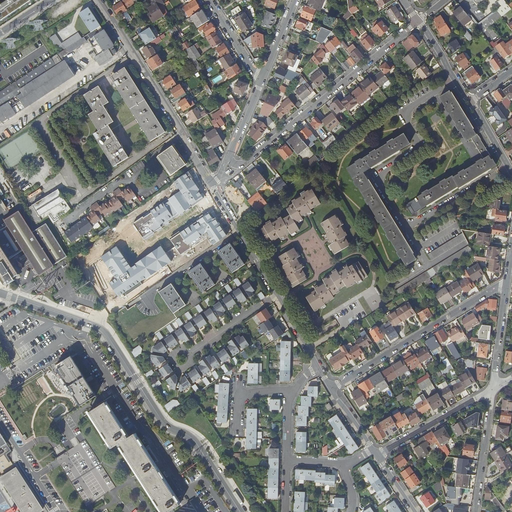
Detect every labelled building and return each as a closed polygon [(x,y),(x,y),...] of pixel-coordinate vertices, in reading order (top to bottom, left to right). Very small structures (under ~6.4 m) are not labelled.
[(0,20),(30,0),(5,0),(6,0),(7,3),(0,7),(0,20)] [(135,0),(124,0),(122,1),(126,8),(134,3),(133,2),(135,0)] [(267,0),(265,5),(275,9),(278,0),(267,0)] [(310,0),(308,6),(311,8),(316,10),(319,11),(323,0),(310,0)] [(164,15),(159,7),(155,1),(151,4),(152,6),(148,9),(151,13),(148,15),(153,22),(164,15)] [(201,9),(195,1),(183,8),(186,12),(189,16),(201,9)] [(128,11),(123,4),(122,2),(113,8),(118,14),(118,15),(119,14),(120,16),(123,15),(128,11)] [(164,4),(159,7),(164,15),(166,18),(170,15),(170,14),(168,14),(163,6),(164,5),(164,4)] [(498,11),(502,17),(511,9),(507,4),(498,11)] [(311,8),(306,6),(301,16),(311,21),(316,10),(311,8)] [(395,6),(387,12),(394,23),(403,17),(395,6)] [(231,12),(233,16),(241,11),(239,7),(231,12)] [(471,19),(461,7),(453,13),(464,26),(471,19)] [(100,26),(88,8),(79,14),(91,32),(100,26)] [(348,10),(341,19),(344,22),(353,15),(351,12),(348,10)] [(497,10),(487,18),(492,24),(502,17),(498,11),(497,10)] [(201,11),(189,18),(191,22),(194,21),(198,28),(208,21),(201,11)] [(277,15),(267,11),(261,25),(271,29),(277,15)] [(254,25),(246,12),(236,18),(244,31),(254,25)] [(449,31),(440,17),(434,21),(436,24),(435,25),(442,35),(447,33),(449,31)] [(313,24),(300,18),(300,19),(299,19),(298,23),(299,24),(297,27),(309,33),(313,24)] [(487,18),(477,26),(482,32),(484,31),(492,24),(487,18)] [(377,33),(380,36),(388,29),(382,22),(379,23),(377,21),(373,24),(375,27),(372,29),(376,33),(377,33)] [(204,30),(208,37),(215,32),(216,32),(211,23),(207,26),(207,25),(199,29),(201,32),(204,30)] [(492,24),(484,31),(486,34),(492,29),(491,29),(494,27),(492,24)] [(113,46),(100,26),(91,32),(88,34),(91,39),(88,40),(98,55),(95,58),(100,65),(113,57),(108,50),(110,48),(114,55),(117,52),(113,46)] [(179,40),(182,38),(175,27),(172,29),(169,31),(176,42),(179,40)] [(142,38),(143,38),(144,40),(143,41),(146,45),(150,43),(156,38),(150,28),(148,29),(139,34),(142,38)] [(463,34),(469,42),(473,39),(467,31),(463,34)] [(215,32),(208,37),(206,37),(213,48),(222,43),(217,33),(216,34),(215,32)] [(243,41),(246,47),(250,44),(247,40),(252,37),(252,41),(252,44),(253,48),(264,47),(264,43),(267,43),(267,36),(257,32),(243,41)] [(53,44),(64,50),(82,38),(78,33),(62,43),(55,34),(50,38),(53,44)] [(376,43),(370,36),(369,37),(367,34),(360,40),(362,42),(362,43),(367,50),(376,43)] [(412,35),(402,43),(405,47),(407,45),(410,49),(414,46),(415,48),(419,44),(416,40),(418,39),(416,37),(414,38),(412,35)] [(329,40),(327,38),(323,44),(329,52),(331,51),(341,43),(340,42),(335,36),(334,37),(335,38),(330,42),(326,45),(325,44),(329,40)] [(86,41),(83,37),(82,38),(64,50),(0,91),(0,119),(2,123),(9,119),(8,119),(16,114),(25,108),(74,76),(75,75),(65,60),(62,62),(60,58),(68,53),(69,52),(69,53),(86,41)] [(156,38),(150,43),(151,45),(152,46),(161,40),(159,37),(156,38)] [(456,52),(461,48),(456,39),(447,45),(449,49),(450,48),(454,54),(456,52)] [(340,42),(341,43),(357,63),(362,58),(360,56),(359,54),(360,53),(353,45),(349,49),(342,40),(340,42)] [(496,47),(494,49),(494,50),(497,53),(497,54),(500,52),(504,58),(505,59),(511,53),(511,52),(506,45),(504,41),(496,47)] [(217,49),(222,57),(229,52),(224,44),(217,49)] [(312,58),(317,65),(322,61),(321,59),(324,56),(323,55),(325,54),(328,53),(329,54),(330,53),(329,52),(323,44),(319,49),(321,48),(321,49),(316,53),(312,58)] [(147,47),(142,50),(148,58),(156,53),(152,47),(151,46),(149,46),(147,47)] [(188,54),(192,61),(195,59),(197,58),(195,55),(194,54),(193,51),(192,51),(188,54)] [(413,51),(403,59),(412,70),(421,64),(416,57),(417,56),(413,51)] [(290,65),(288,69),(300,74),(303,70),(294,66),(298,56),(287,52),(282,62),(290,65)] [(220,59),(227,70),(235,65),(228,54),(220,59)] [(463,54),(456,59),(463,70),(469,66),(471,64),(469,61),(468,62),(463,54)] [(148,61),(153,70),(162,64),(157,55),(148,61)] [(497,57),(490,62),(491,63),(494,67),(496,70),(503,65),(497,57)] [(342,64),(347,70),(355,64),(350,58),(342,64)] [(195,59),(192,61),(199,72),(202,70),(195,59)] [(386,63),(379,68),(382,72),(384,75),(394,67),(389,61),(386,63)] [(235,65),(227,70),(224,72),(229,79),(232,77),(241,72),(236,64),(235,65)] [(416,71),(423,81),(432,74),(429,71),(428,71),(424,65),(416,71)] [(472,66),(464,72),(472,83),(480,78),(472,66)] [(165,132),(125,68),(112,76),(110,77),(150,141),(165,132)] [(300,74),(288,69),(286,71),(279,68),(275,76),(283,79),(284,78),(294,82),(296,79),(300,74)] [(317,87),(317,88),(321,85),(319,83),(322,81),(327,77),(321,69),(310,78),(317,87)] [(372,79),(378,87),(379,88),(388,80),(384,75),(382,72),(372,79)] [(300,74),(296,79),(300,84),(305,80),(300,74)] [(171,76),(163,80),(167,88),(175,83),(171,76)] [(370,78),(360,86),(361,87),(368,95),(378,87),(372,79),(370,78)] [(245,84),(238,81),(233,91),(243,95),(245,91),(243,90),(245,84)] [(213,94),(206,83),(203,84),(207,90),(206,90),(210,95),(213,94)] [(309,86),(307,83),(296,92),(298,95),(300,98),(302,100),(311,93),(313,91),(313,90),(312,89),(309,86)] [(172,100),(174,103),(186,95),(180,84),(171,90),(173,93),(174,95),(175,97),(172,100)] [(278,91),(285,94),(288,90),(281,85),(278,91)] [(503,91),(506,96),(508,98),(511,103),(511,102),(511,85),(503,91)] [(129,157),(108,125),(114,122),(104,106),(109,102),(99,86),(84,96),(94,112),(88,115),(99,131),(93,134),(114,167),(129,157)] [(351,95),(358,103),(359,105),(369,96),(368,95),(361,87),(351,95)] [(503,91),(502,89),(495,94),(496,96),(495,97),(499,102),(502,101),(502,100),(501,99),(506,96),(503,91)] [(423,194),(405,205),(411,215),(426,206),(431,202),(449,192),(457,187),(458,188),(466,183),(486,171),(490,168),(495,165),(489,155),(489,156),(476,135),(472,129),(468,122),(457,104),(450,93),(449,91),(439,97),(445,107),(448,112),(456,125),(459,129),(466,141),(466,140),(465,139),(469,136),(483,159),(481,160),(476,163),(463,171),(458,174),(452,178),(451,176),(445,181),(440,183),(428,191),(423,194)] [(450,92),(450,93),(457,104),(468,122),(472,129),(473,129),(450,92)] [(267,100),(266,103),(275,107),(276,106),(278,103),(276,101),(277,98),(268,94),(266,99),(267,100)] [(351,95),(341,103),(345,108),(347,111),(358,103),(351,95)] [(295,106),(289,98),(280,105),(282,107),(275,113),(280,119),(295,106)] [(511,103),(508,98),(502,102),(506,107),(510,105),(511,106),(511,105),(511,103)] [(190,107),(191,107),(195,105),(192,101),(188,103),(185,99),(179,103),(184,111),(190,107)] [(221,107),(222,108),(222,109),(225,113),(226,115),(235,109),(234,107),(238,105),(234,99),(221,107)] [(345,108),(338,100),(330,106),(331,106),(328,108),(340,123),(343,120),(339,115),(338,116),(337,114),(345,108)] [(268,117),(268,116),(275,107),(266,103),(264,106),(263,106),(260,113),(268,117)] [(507,120),(497,106),(489,112),(492,117),(494,116),(497,120),(495,121),(499,126),(507,120)] [(197,107),(187,113),(189,117),(187,118),(189,121),(191,120),(193,123),(203,117),(197,107)] [(225,113),(222,109),(221,110),(217,113),(216,112),(212,114),(213,115),(212,115),(215,120),(212,122),(216,129),(219,127),(220,128),(225,124),(221,119),(226,116),(226,115),(225,113)] [(328,110),(321,115),(326,121),(332,116),(328,110)] [(268,116),(268,117),(263,123),(267,127),(273,122),(268,116)] [(323,123),(318,117),(312,121),(313,122),(311,124),(315,129),(323,123)] [(263,123),(259,120),(255,124),(256,125),(249,134),(257,140),(267,127),(263,123)] [(306,128),(298,135),(301,138),(303,141),(313,134),(310,131),(309,132),(306,128)] [(215,129),(205,135),(205,136),(209,141),(211,145),(212,148),(223,142),(215,129)] [(286,142),(287,143),(298,134),(297,134),(286,142)] [(298,134),(287,143),(297,155),(307,146),(303,141),(301,138),(298,135),(298,134)] [(316,139),(313,134),(303,141),(307,146),(313,142),(316,139)] [(367,170),(370,168),(371,169),(380,164),(382,162),(395,154),(397,153),(399,151),(409,144),(403,134),(392,140),(388,143),(375,151),(370,154),(360,160),(355,163),(347,169),(355,182),(358,187),(366,200),(369,205),(377,217),(380,222),(388,235),(391,240),(398,253),(401,257),(406,265),(417,259),(413,254),(414,253),(411,249),(400,231),(389,213),(378,196),(368,180),(367,181),(367,179),(363,173),(367,170)] [(333,135),(322,143),(330,153),(340,145),(333,135)] [(476,135),(489,156),(489,155),(476,135)] [(209,141),(205,136),(200,139),(203,145),(209,141)] [(212,148),(211,145),(205,149),(210,156),(207,158),(208,159),(206,160),(209,165),(219,159),(212,148)] [(186,165),(172,146),(158,156),(171,175),(186,165)] [(282,147),(277,151),(285,160),(292,154),(286,146),(283,148),(282,147)] [(307,146),(297,155),(298,156),(308,147),(307,146)] [(315,156),(304,164),(309,170),(316,163),(319,161),(315,156)] [(257,170),(260,173),(263,171),(258,165),(255,168),(256,170),(257,170)] [(466,183),(458,188),(458,189),(490,169),(490,168),(486,171),(466,183)] [(256,170),(246,178),(255,189),(265,181),(260,173),(257,170),(256,170)] [(203,197),(189,172),(173,183),(177,190),(179,189),(180,191),(168,199),(169,202),(165,205),(163,203),(150,211),(151,213),(143,219),(142,217),(133,223),(143,238),(203,197)] [(274,192),(277,195),(280,193),(278,191),(283,187),(282,187),(286,184),(281,179),(272,187),(275,191),(274,192)] [(431,202),(426,206),(427,207),(458,188),(457,187),(449,192),(431,202)] [(136,196),(131,188),(127,191),(126,189),(122,192),(119,188),(116,191),(121,198),(124,196),(128,202),(136,196)] [(65,201),(58,189),(58,190),(33,205),(32,205),(27,209),(36,224),(42,220),(48,215),(53,223),(71,210),(66,202),(65,201)] [(267,225),(261,229),(270,243),(280,237),(281,239),(284,237),(283,236),(287,234),(287,235),(290,233),(291,235),(295,232),(299,230),(295,223),(298,222),(302,219),(301,217),(304,216),(303,215),(307,212),(308,213),(311,211),(310,210),(320,203),(311,189),(305,193),(301,195),(302,196),(292,202),(293,204),(286,209),(290,215),(282,220),(281,217),(271,223),(267,225)] [(121,198),(116,191),(112,193),(115,197),(112,200),(113,201),(109,204),(114,211),(123,206),(119,200),(121,198)] [(489,206),(489,208),(498,210),(500,196),(496,196),(495,196),(494,196),(494,197),(493,197),(492,197),(492,200),(490,199),(490,202),(488,202),(487,206),(489,206)] [(252,205),(251,206),(257,212),(267,204),(262,197),(252,205)] [(109,204),(108,203),(105,205),(104,204),(100,206),(97,202),(93,205),(100,214),(102,212),(105,216),(114,211),(109,204)] [(91,216),(87,218),(92,226),(101,220),(97,216),(100,214),(93,205),(90,207),(93,212),(89,214),(91,216)] [(506,212),(492,210),(491,216),(496,217),(495,220),(505,221),(506,212)] [(67,257),(46,223),(32,232),(19,211),(4,220),(7,226),(0,230),(0,276),(5,284),(7,282),(8,284),(15,280),(14,278),(19,274),(10,259),(23,250),(39,276),(54,266),(53,265),(67,257)] [(213,246),(228,236),(216,217),(215,218),(209,213),(170,240),(181,255),(207,236),(213,246)] [(332,250),(335,254),(349,245),(344,237),(345,237),(343,234),(345,232),(341,226),(342,225),(339,221),(336,215),(321,224),(327,234),(326,235),(328,238),(329,237),(331,241),(330,241),(332,244),(330,246),(332,250)] [(87,218),(86,217),(64,233),(71,242),(93,227),(92,226),(87,218)] [(493,226),(492,234),(503,236),(504,227),(493,226)] [(491,234),(478,232),(476,244),(488,246),(489,246),(491,234)] [(466,239),(462,233),(427,255),(431,260),(431,261),(466,239)] [(245,264),(230,243),(217,252),(232,273),(245,264)] [(132,267),(117,245),(100,256),(115,279),(109,282),(118,296),(145,278),(146,279),(171,262),(160,246),(134,264),(135,265),(132,267)] [(472,252),(469,246),(433,268),(437,274),(472,252)] [(489,246),(488,246),(486,259),(489,259),(497,260),(498,253),(500,253),(500,248),(489,246)] [(294,248),(279,257),(285,265),(284,266),(286,269),(284,270),(288,277),(287,277),(290,282),(293,287),(307,279),(301,269),(303,268),(301,265),(300,265),(298,262),(299,261),(297,258),(299,257),(296,253),(294,248)] [(497,260),(489,259),(488,271),(498,273),(499,266),(499,261),(499,260),(498,260),(497,260)] [(359,262),(349,268),(347,267),(344,269),(345,270),(342,272),(341,271),(338,273),(337,271),(333,273),(330,275),(331,277),(328,279),(323,281),(325,283),(322,285),(323,286),(319,288),(317,285),(314,287),(316,290),(306,297),(311,304),(304,309),(310,319),(315,320),(319,318),(315,311),(318,309),(321,307),(325,305),(325,304),(331,300),(330,299),(333,297),(333,296),(340,291),(339,290),(346,285),(346,286),(349,284),(350,286),(357,282),(357,283),(361,280),(368,277),(359,262)] [(215,285),(201,263),(188,272),(203,293),(215,285)] [(478,264),(466,271),(472,280),(478,276),(479,277),(484,274),(478,264)] [(428,272),(395,292),(398,298),(424,282),(426,281),(429,279),(431,277),(428,272)] [(472,280),(466,272),(464,273),(467,279),(459,284),(465,293),(475,286),(472,280)] [(255,290),(249,282),(243,286),(251,297),(255,295),(253,292),(255,290)] [(457,282),(446,289),(451,297),(452,298),(463,291),(457,282)] [(186,305),(171,284),(159,292),(173,314),(186,305)] [(248,299),(240,288),(234,292),(240,301),(242,300),(244,302),(248,299)] [(446,288),(434,295),(440,304),(445,302),(444,301),(451,297),(446,289),(446,288)] [(237,303),(231,294),(223,300),(229,308),(237,303)] [(475,307),(477,312),(484,307),(487,307),(487,309),(495,310),(497,300),(488,299),(488,301),(486,300),(475,307)] [(220,302),(214,306),(221,317),(225,315),(224,312),(226,310),(220,302)] [(409,303),(398,310),(405,321),(416,314),(409,303)] [(218,320),(211,308),(204,312),(210,321),(213,320),(215,322),(218,320)] [(418,314),(423,322),(436,314),(435,314),(431,308),(428,310),(427,309),(418,314)] [(269,314),(266,309),(257,315),(263,324),(268,320),(273,317),(270,313),(269,314)] [(405,321),(398,310),(387,317),(390,322),(393,326),(393,328),(405,321)] [(473,313),(461,321),(467,329),(478,322),(480,324),(482,320),(478,313),(475,315),(473,313)] [(207,323),(201,315),(194,320),(200,328),(207,323)] [(268,320),(263,324),(259,326),(265,334),(270,331),(274,328),(268,320)] [(197,330),(191,322),(184,326),(192,338),(196,335),(194,332),(197,330)] [(393,326),(390,322),(385,326),(387,329),(385,331),(391,341),(399,336),(393,328),(393,326)] [(480,331),(479,338),(489,340),(491,326),(482,325),(480,331)] [(278,326),(274,328),(270,331),(275,340),(284,334),(278,326)] [(457,327),(447,333),(450,338),(453,342),(465,335),(462,330),(459,331),(457,327)] [(189,340),(181,328),(175,333),(181,341),(183,340),(185,342),(189,340)] [(384,337),(378,328),(370,332),(376,342),(384,337)] [(442,330),(433,335),(435,337),(438,343),(439,344),(448,339),(442,330)] [(365,335),(356,341),(358,344),(359,347),(361,349),(367,345),(367,346),(372,343),(371,342),(372,342),(366,332),(364,333),(365,335)] [(178,343),(172,335),(164,340),(170,348),(178,343)] [(235,338),(243,349),(249,345),(243,336),(241,338),(239,335),(235,338)] [(435,337),(424,344),(426,347),(426,348),(427,349),(431,357),(434,361),(436,360),(431,351),(437,348),(440,346),(439,344),(438,343),(435,337)] [(227,347),(233,356),(240,351),(232,340),(228,343),(230,345),(227,347)] [(281,351),(290,352),(291,341),(281,341),(281,345),(281,351)] [(167,351),(161,342),(152,348),(152,351),(163,353),(167,351)] [(461,356),(452,342),(449,344),(452,350),(450,351),(455,360),(461,356)] [(476,343),(475,348),(478,348),(477,357),(486,358),(488,349),(489,350),(490,345),(477,343),(476,343)] [(259,351),(254,344),(250,347),(255,354),(259,351)] [(358,344),(347,351),(349,355),(352,360),(353,361),(357,358),(357,357),(359,356),(363,353),(361,349),(359,347),(358,344)] [(142,349),(139,345),(130,351),(134,357),(140,353),(142,349)] [(347,351),(344,345),(340,348),(342,352),(333,358),(329,360),(335,370),(339,368),(340,369),(345,365),(344,364),(352,360),(349,355),(347,351)] [(419,351),(415,353),(420,363),(431,357),(427,349),(426,348),(420,352),(419,351)] [(230,358),(224,349),(217,354),(223,363),(230,358)] [(244,351),(240,353),(245,360),(249,358),(244,351)] [(285,361),(290,361),(290,352),(281,351),(281,361),(285,361)] [(420,363),(414,354),(412,355),(411,354),(404,358),(406,361),(408,366),(416,361),(418,365),(420,363)] [(66,382),(80,405),(96,396),(73,355),(54,366),(64,384),(66,382)] [(156,366),(165,361),(163,357),(151,355),(151,358),(156,366)] [(205,358),(213,369),(220,365),(214,356),(211,358),(209,355),(205,358)] [(239,364),(234,357),(231,360),(236,367),(239,364)] [(457,361),(465,374),(458,378),(461,382),(465,389),(476,382),(462,358),(457,361)] [(473,360),(462,358),(468,368),(472,368),(473,360)] [(202,360),(198,363),(200,366),(198,367),(204,376),(210,372),(202,360)] [(392,366),(398,376),(409,369),(403,360),(396,365),(396,364),(392,366)] [(290,371),(290,361),(285,361),(281,361),(280,371),(290,371)] [(416,361),(408,366),(411,370),(418,366),(418,365),(416,361)] [(258,364),(248,363),(248,373),(258,374),(258,364)] [(167,364),(159,370),(164,377),(172,371),(167,364)] [(229,371),(224,364),(220,367),(225,374),(229,371)] [(388,370),(382,374),(385,380),(387,383),(398,376),(392,367),(388,369),(388,370)] [(487,368),(477,367),(476,379),(484,380),(485,372),(486,373),(487,368)] [(201,378),(195,369),(187,374),(193,383),(201,378)] [(154,373),(151,370),(145,374),(147,378),(154,373)] [(214,371),(211,373),(216,380),(219,378),(214,371)] [(290,381),(290,371),(280,371),(280,381),(290,381)] [(258,374),(248,373),(248,383),(257,384),(258,374)] [(381,373),(370,380),(377,392),(388,385),(387,383),(385,380),(382,374),(381,373)] [(174,374),(166,380),(171,389),(175,390),(177,378),(174,374)] [(418,380),(420,383),(423,381),(429,378),(427,375),(418,380)] [(190,385),(184,377),(180,379),(178,391),(181,391),(190,385)] [(210,384),(205,377),(202,380),(206,387),(210,384)] [(161,384),(158,380),(151,385),(153,389),(161,384)] [(369,380),(358,386),(360,389),(360,390),(366,399),(369,397),(367,392),(374,388),(369,380)] [(420,383),(418,384),(421,391),(427,388),(423,381),(420,383)] [(465,390),(461,382),(450,387),(454,396),(465,390)] [(229,383),(219,383),(219,393),(223,393),(228,393),(229,383)] [(199,392),(194,385),(191,387),(196,394),(199,392)] [(318,387),(308,386),(308,396),(311,397),(317,397),(318,387)] [(449,386),(438,392),(438,394),(443,402),(454,396),(449,386)] [(360,390),(360,389),(353,394),(360,407),(368,402),(366,399),(360,390)] [(223,393),(219,393),(218,402),(223,403),(228,403),(228,393),(223,393)] [(427,400),(423,394),(420,397),(423,401),(417,405),(415,406),(416,407),(420,414),(431,408),(429,404),(427,400)] [(443,402),(438,394),(427,400),(429,404),(431,408),(433,411),(444,404),(443,402)] [(311,397),(308,396),(301,396),(301,406),(305,406),(308,406),(311,406),(311,397)] [(280,400),(270,399),(270,410),(280,410),(280,400)] [(173,400),(164,406),(168,413),(179,405),(177,401),(173,400)] [(504,400),(502,411),(510,412),(511,402),(504,400)] [(169,511),(180,505),(134,434),(127,438),(105,402),(89,413),(111,449),(118,445),(138,475),(161,511),(169,511)] [(223,403),(218,402),(218,413),(223,413),(227,413),(228,403),(223,403)] [(308,406),(305,406),(301,406),(299,406),(299,416),(303,416),(307,416),(308,416),(308,406)] [(412,412),(406,416),(410,423),(412,426),(420,421),(418,417),(421,415),(420,414),(416,407),(413,408),(416,413),(414,415),(412,412)] [(257,419),(257,409),(247,409),(247,419),(257,419)] [(502,413),(501,422),(510,423),(511,414),(508,413),(508,412),(505,412),(505,413),(502,413)] [(223,413),(218,413),(217,423),(226,423),(227,413),(223,413)] [(392,418),(398,429),(406,424),(407,425),(410,423),(406,416),(405,414),(402,416),(400,413),(392,418)] [(477,413),(463,421),(467,428),(477,429),(479,413),(477,413)] [(342,424),(337,415),(329,420),(334,429),(342,424)] [(303,416),(299,416),(297,416),(297,426),(306,426),(307,416),(303,416)] [(392,418),(392,417),(380,424),(387,436),(388,438),(395,434),(394,433),(395,432),(396,433),(400,431),(398,429),(392,418)] [(257,429),(257,419),(247,419),(247,428),(257,429)] [(456,426),(452,428),(457,436),(466,431),(461,422),(456,425),(456,426)] [(348,432),(342,424),(334,429),(340,437),(348,432)] [(387,436),(380,424),(373,428),(375,432),(374,432),(379,440),(387,436)] [(508,427),(498,425),(496,439),(500,440),(499,441),(504,442),(504,439),(507,439),(507,436),(508,427)] [(247,428),(246,438),(256,439),(257,432),(257,429),(247,428)] [(444,428),(434,434),(440,445),(447,441),(450,439),(444,428)] [(306,442),(306,432),(297,432),(296,442),(306,442)] [(353,440),(348,432),(340,437),(345,445),(353,440)] [(432,432),(424,437),(429,446),(434,443),(438,449),(437,449),(437,450),(440,455),(445,452),(441,446),(441,447),(437,441),(438,441),(432,432)] [(429,446),(424,437),(416,441),(418,445),(416,446),(417,447),(414,449),(420,459),(428,453),(426,448),(429,446)] [(256,449),(256,439),(246,438),(246,448),(256,449)] [(359,448),(353,440),(345,445),(351,453),(359,448)] [(306,442),(296,442),(296,452),(306,452),(306,442)] [(434,443),(429,446),(433,452),(437,450),(437,449),(438,449),(434,443)] [(474,445),(464,444),(463,456),(473,457),(474,445)] [(491,454),(495,460),(505,454),(505,455),(508,454),(511,451),(509,447),(503,451),(501,447),(491,454)] [(278,459),(279,449),(269,448),(269,458),(278,459)] [(401,454),(394,459),(400,467),(407,462),(401,454)] [(511,460),(508,454),(505,455),(495,461),(502,472),(511,466),(510,463),(511,461),(511,460)] [(278,459),(269,458),(269,468),(278,468),(278,459)] [(468,473),(468,475),(476,476),(476,473),(469,472),(470,461),(463,460),(461,472),(468,473)] [(374,471),(368,463),(360,468),(366,476),(374,471)] [(15,468),(1,477),(22,511),(40,511),(42,511),(15,468)] [(278,478),(278,468),(269,468),(268,478),(278,478)] [(410,468),(401,474),(412,489),(420,483),(410,468)] [(306,470),(296,470),(295,479),(305,480),(306,470)] [(316,471),(306,470),(305,480),(315,480),(315,476),(315,473),(316,471)] [(379,479),(374,471),(366,476),(371,484),(379,479)] [(325,473),(315,473),(315,476),(315,480),(315,482),(325,483),(325,479),(325,475),(325,473)] [(457,473),(456,487),(467,489),(468,485),(467,484),(468,475),(459,473),(457,473)] [(335,475),(325,475),(325,479),(325,483),(324,485),(335,485),(335,475)] [(278,478),(268,478),(268,488),(278,488),(278,478)] [(385,487),(379,479),(371,484),(377,493),(385,487)] [(455,487),(447,486),(448,498),(455,498),(455,487)] [(390,496),(385,487),(377,493),(382,501),(390,496)] [(506,511),(488,487),(487,487),(485,499),(493,500),(497,506),(499,505),(501,508),(503,511),(498,511),(497,511),(506,511)] [(278,488),(268,488),(268,498),(278,498),(278,488)] [(304,502),(305,492),(295,492),(295,502),(304,502)] [(429,493),(421,498),(427,507),(435,502),(429,493)] [(334,508),(338,508),(344,508),(344,498),(335,498),(334,508)] [(399,509),(394,501),(386,506),(389,511),(395,511),(399,509)] [(303,511),(304,502),(295,502),(294,511),(303,511)]
